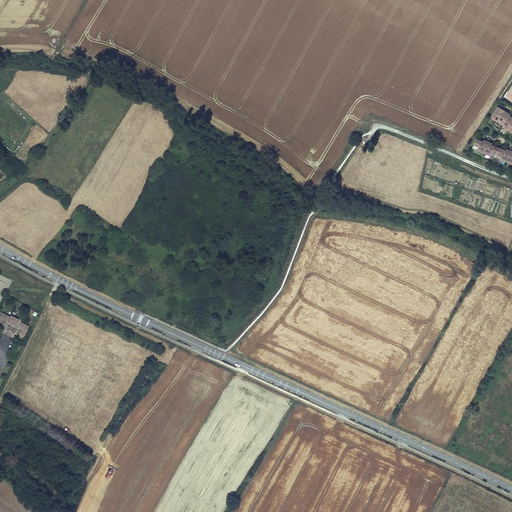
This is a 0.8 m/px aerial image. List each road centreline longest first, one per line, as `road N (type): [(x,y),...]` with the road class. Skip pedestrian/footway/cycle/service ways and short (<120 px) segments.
road 1 (tertiary): [(511,489),(0,248)]
road 2 (track): [(511,178),(373,127)]
road 3 (track): [(0,405),(59,280)]
